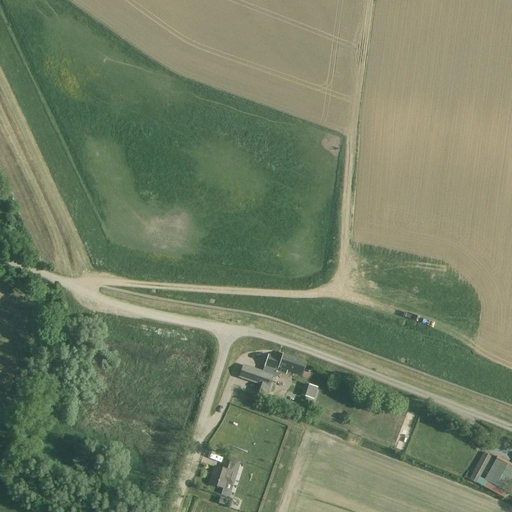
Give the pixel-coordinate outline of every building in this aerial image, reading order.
[(264,367),(262,372),(273,376),(272,377),(274,378),(280,375),(281,373),(286,375),(287,371),(302,376),(307,361),(282,353),(280,359),(268,355),(264,367)] [(262,372),(242,366),(238,377),(260,384),(256,396),(264,399),(268,387),(269,387),(272,377),(273,376),(262,372)] [(305,383),(301,396),(314,400),(318,388),(305,383)] [(472,439),(487,447),(490,441),(475,433),(472,439)] [(490,456),(484,453),(470,480),(476,483),(490,456)] [(241,461),(226,456),(223,465),(226,466),(225,470),(214,467),(209,484),(224,489),(226,483),(233,486),(241,461)] [(511,464),(499,457),(485,481),(506,493),(507,493),(511,485),(511,464)] [(482,486),(494,492),(504,498),(504,496),(506,493),(485,481),(482,486)]
